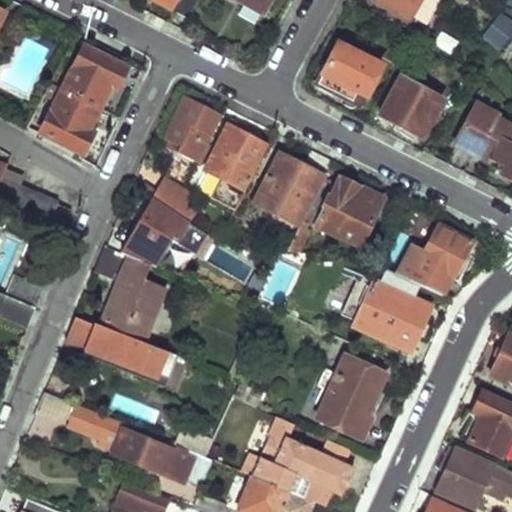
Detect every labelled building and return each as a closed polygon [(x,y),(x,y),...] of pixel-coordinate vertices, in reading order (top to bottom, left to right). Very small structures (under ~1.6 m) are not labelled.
[(151,0),(172,12),(178,0),(151,0)] [(178,0),(172,12),(187,19),(196,0),(178,0)] [(234,0),(262,15),(269,0),(234,0)] [(377,0),(376,2),(421,27),(436,0),(377,0)] [(328,62),(318,82),(323,85),(323,86),(360,105),(381,67),(337,45),(334,49),(332,48),(326,60),(328,62)] [(83,47),(62,91),(98,109),(109,86),(115,89),(125,69),(83,47)] [(400,77),(379,116),(404,129),(402,134),(413,139),(415,136),(422,139),(445,99),(400,77)] [(87,131),(98,109),(62,91),(48,84),(26,127),(82,154),(92,134),(87,131)] [(200,162),(221,117),(184,98),(164,138),(169,140),(166,145),(200,162)] [(499,118),(477,106),(455,147),(477,159),(479,156),(504,169),(500,177),(511,182),(511,128),(497,121),(499,118)] [(266,148),(251,141),(242,136),(244,131),(230,123),(205,171),(221,179),(211,200),(235,212),(266,148)] [(242,136),(251,141),(254,136),(244,131),(242,136)] [(278,153),(253,201),(299,224),(302,220),(331,160),(311,150),(303,166),(278,153)] [(24,179),(27,173),(9,165),(3,179),(0,186),(0,206),(37,222),(49,227),(60,232),(70,207),(56,201),(59,195),(24,179)] [(163,193),(170,181),(152,171),(146,182),(147,183),(163,193)] [(384,197),(361,185),(360,187),(340,176),(338,181),(327,176),(306,217),(318,223),(317,225),(360,246),(384,197)] [(181,188),(170,181),(163,193),(147,183),(143,189),(156,198),(172,209),(177,199),(177,197),(181,188)] [(185,192),(176,211),(181,203),(187,207),(192,195),(185,192)] [(156,198),(122,252),(151,265),(157,253),(162,256),(170,245),(174,247),(191,222),(176,211),(172,209),(156,198)] [(181,203),(176,211),(191,222),(192,223),(197,214),(187,207),(181,203)] [(242,225),(232,220),(223,237),(234,242),(242,225)] [(299,224),(285,253),(303,254),(310,239),(306,238),(310,228),(306,226),(308,223),(302,220),(299,224)] [(37,222),(31,235),(43,241),(49,227),(37,222)] [(437,225),(409,281),(441,297),(471,243),(437,225)] [(49,227),(43,241),(60,248),(66,234),(60,232),(49,227)] [(202,230),(196,239),(213,250),(219,241),(202,230)] [(119,280),(102,327),(130,338),(145,344),(167,287),(146,278),(151,265),(122,252),(107,246),(96,271),(119,280)] [(12,276),(6,290),(32,300),(38,286),(12,276)] [(356,282),(343,314),(356,320),(354,327),(409,352),(430,305),(373,280),(370,288),(356,282)] [(35,306),(0,291),(0,314),(27,326),(35,306)] [(130,338),(102,327),(77,317),(67,339),(88,347),(87,350),(157,378),(165,359),(172,362),(174,356),(145,344),(130,338)] [(511,335),(509,334),(490,377),(511,387),(511,335)] [(344,355),(315,417),(361,439),(370,419),(364,416),(384,375),(344,355)] [(172,362),(165,359),(157,378),(164,381),(172,362)] [(266,393),(242,382),(236,395),(260,406),(266,393)] [(45,390),(39,405),(117,436),(111,452),(197,487),(210,459),(199,455),(164,441),(162,443),(121,427),(123,424),(45,390)] [(115,392),(111,410),(157,423),(162,405),(115,392)] [(511,407),(482,393),(461,438),(501,457),(511,435),(511,407)] [(294,425),(279,418),(277,423),(260,457),(251,453),(243,473),(251,476),(288,492),(295,476),(312,483),(305,499),(312,502),(326,508),(332,493),(342,497),(354,469),(345,465),(322,454),(288,439),(293,429),(294,425)] [(168,422),(162,440),(164,441),(199,455),(206,437),(168,422)] [(351,451),(328,440),(322,454),(345,465),(351,451)] [(492,466),(455,450),(436,492),(473,507),(482,489),(503,500),(507,493),(511,495),(511,473),(493,465),(492,466)] [(288,492),(251,476),(237,510),(241,511),(308,511),(312,502),(305,499),(288,492)] [(166,511),(174,496),(128,479),(117,505),(132,511),(147,511),(148,509),(154,511),(166,511)] [(188,486),(182,500),(189,502),(196,489),(188,486)] [(196,489),(189,502),(209,511),(222,511),(227,502),(196,489)] [(60,511),(27,498),(21,511),(60,511)] [(458,511),(432,500),(426,511),(458,511)]
